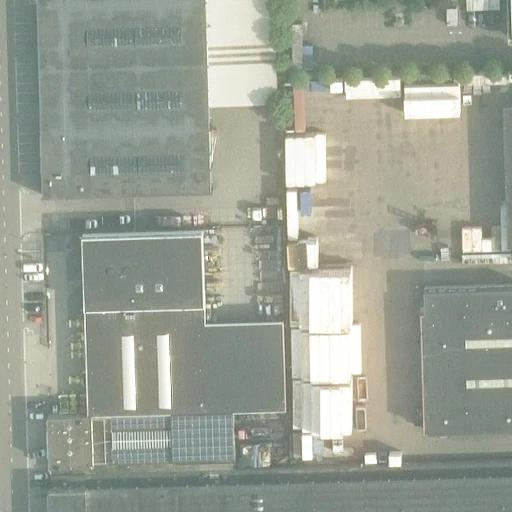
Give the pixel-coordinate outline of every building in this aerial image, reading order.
[(37,0),(43,196),(83,195),(213,191),(208,0),(37,0)] [(471,81),(472,129),(496,129),(495,80),(471,81)] [(414,86),(414,144),(461,143),(460,85),(414,86)] [(327,140),(326,100),(290,101),(292,182),(309,181),(308,165),(314,164),(315,180),(328,180),(342,179),(341,140),(327,140)] [(482,242),(508,243),(509,199),(484,198),(482,242)] [(84,233),(89,413),(209,409),(204,229),(84,233)] [(511,285),(425,288),(429,430),(511,427),(511,285)] [(341,375),(295,376),(297,452),(316,452),(315,423),(342,423),(341,375)] [(52,464),(52,474),(236,468),(234,409),(209,409),(89,413),(49,414),(51,464),(52,464)] [(511,511),(511,460),(315,466),(316,511),(511,511)] [(236,468),(52,474),(53,487),(51,487),(51,511),(316,511),(315,466),(236,468)]
